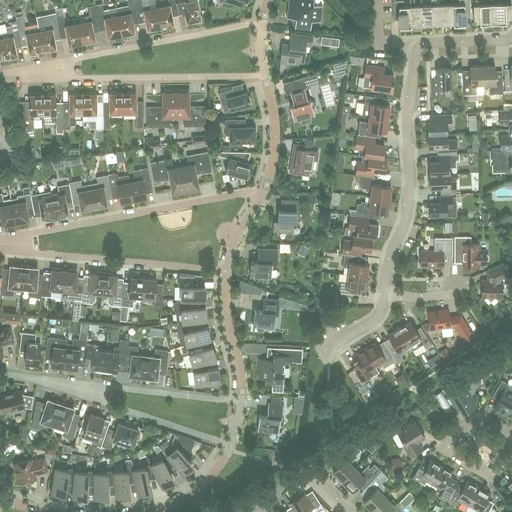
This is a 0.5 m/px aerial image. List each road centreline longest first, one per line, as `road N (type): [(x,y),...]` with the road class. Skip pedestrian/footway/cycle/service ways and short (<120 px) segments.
road 1 (residential): [(226,272),(6,250),(4,238),(239,194),(259,198)]
road 2 (unclassified): [(384,294),(407,209),(405,134),(417,48),(511,35)]
road 3 (residential): [(263,76),(58,78),(31,67)]
road 4 (residential): [(31,67),(261,25)]
road 5 (residential): [(24,378),(240,401)]
road 6 (residential): [(229,446),(24,378)]
road 7 (residential): [(511,434),(480,418),(447,439),(446,450),(490,480)]
road 8 (residential): [(349,511),(319,477),(300,470),(249,511)]
road 9 (residential): [(226,272),(240,401)]
road 10 (residential): [(263,76),(275,142),(259,198)]
